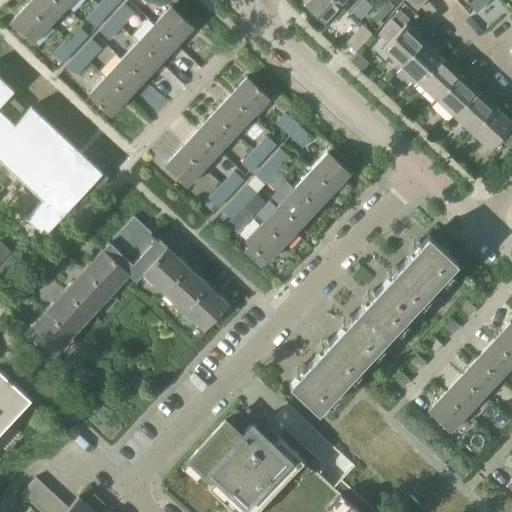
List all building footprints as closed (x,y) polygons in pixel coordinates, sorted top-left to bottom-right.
[(66,6),(58,0),(29,0),(27,3),(49,24),(66,6)] [(102,0),(99,4),(108,13),(120,0),(102,0)] [(343,7),(334,0),(306,0),(304,3),(327,24),(343,7)] [(334,0),(343,7),(349,13),(361,0),(334,0)] [(394,3),(390,0),(386,0),(380,7),(385,12),(394,3)] [(407,0),(416,9),(424,0),(407,0)] [(486,0),(467,0),(476,9),(486,0)] [(111,16),(121,24),(134,11),(124,2),(111,16)] [(49,24),(27,3),(10,21),(33,42),(49,24)] [(108,13),(99,4),(86,18),(96,26),(108,13)] [(154,22),(177,43),(193,25),(171,4),(154,22)] [(371,16),(377,22),(385,12),(380,7),(371,16)] [(410,18),(400,8),(377,32),(387,42),(382,48),(401,65),(425,40),(406,22),(410,18)] [(121,24),(111,16),(99,29),(108,38),(121,24)] [(177,43),(154,22),(138,40),(160,61),(177,43)] [(373,34),(361,24),(345,42),(356,52),(373,34)] [(66,39),(75,48),(88,34),(79,25),(66,39)] [(79,52),(88,60),(101,46),(92,37),(79,52)] [(75,48),(66,39),(53,53),(63,62),(75,48)] [(160,61),(138,40),(121,58),(144,79),(160,61)] [(425,40),(401,65),(419,82),(443,56),(425,40)] [(88,60),(79,52),(66,65),(76,74),(88,60)] [(437,99),(461,73),(443,56),(419,82),(437,99)] [(144,79),(121,58),(105,76),(127,97),(144,79)] [(461,73),(437,99),(455,115),(479,90),(461,73)] [(230,93),(253,114),(269,96),(247,75),(230,93)] [(127,97),(105,76),(88,93),(111,114),(127,97)] [(0,102),(11,88),(0,77),(0,149),(50,194),(31,214),(48,230),(103,172),(33,106),(15,127),(14,126),(0,112),(0,102)] [(479,90),(455,115),(472,131),(495,106),(479,90)] [(253,114),(230,93),(214,111),(236,132),(253,114)] [(25,106),(14,96),(4,106),(15,116),(25,106)] [(511,120),(495,106),(472,131),(489,147),(499,137),(506,143),(511,136),(511,120)] [(290,133),(299,123),(285,110),(276,120),(290,133)] [(197,128),(220,149),(236,132),(214,111),(197,128)] [(299,123),(290,133),(304,146),(313,136),(299,123)] [(220,149),(197,128),(181,146),(203,167),(220,149)] [(254,148),(264,157),(277,143),(267,134),(254,148)] [(203,167),(181,146),(164,164),(187,185),(203,167)] [(267,160),(276,169),(289,155),(280,146),(267,160)] [(264,157),(254,148),(242,162),(251,171),(264,157)] [(311,168),(334,189),(350,171),(328,150),(311,168)] [(276,169),(267,160),(254,174),(263,182),(276,169)] [(334,189),(311,168),(295,186),(317,207),(334,189)] [(221,184),(231,193),(244,178),(234,170),(221,184)] [(234,196),(244,205),(257,191),(247,182),(234,196)] [(231,193),(221,184),(209,197),(218,206),(231,193)] [(317,207),(295,186),(278,204),(301,225),(317,207)] [(244,205),(234,196),(222,209),(231,218),(244,205)] [(301,225),(278,204),(262,221),(284,242),(301,225)] [(133,215),(110,240),(109,240),(102,247),(107,251),(96,262),(92,259),(84,268),(88,271),(77,283),(73,279),(65,288),(69,292),(58,303),(54,300),(46,309),(50,312),(40,324),(35,320),(27,329),(39,340),(54,354),(55,353),(53,351),(60,344),(62,346),(74,333),(72,331),(78,324),(81,326),(93,313),(90,311),(97,303),(100,305),(112,293),(109,291),(116,283),(118,285),(130,273),(136,279),(142,273),(155,284),(157,281),(164,288),(162,291),(175,302),(177,300),(185,307),(182,309),(195,322),(198,319),(205,326),(203,328),(204,329),(228,303),(219,294),(215,298),(204,288),(208,284),(198,275),(195,279),(183,269),(187,265),(178,256),(174,260),(163,250),(167,246),(157,236),(156,237),(133,215)] [(284,242),(262,221),(245,239),(267,260),(284,242)] [(457,261),(428,233),(289,383),(318,410),(457,261)] [(0,262),(12,250),(0,238),(0,262)] [(459,306),(468,315),(475,308),(465,299),(459,306)] [(442,324),(452,333),(459,326),(449,316),(442,324)] [(494,339),(511,355),(511,322),(510,321),(494,339)] [(425,342),(435,352),(441,344),(431,335),(425,342)] [(511,363),(511,355),(494,339),(477,357),(500,377),(511,363)] [(419,369),(425,362),(415,353),(409,360),(419,369)] [(500,377),(477,357),(461,374),(483,395),(500,377)] [(0,426),(30,395),(0,366),(0,426)] [(392,377),(403,387),(409,380),(399,370),(392,377)] [(483,395),(461,374),(444,392),(467,413),(483,395)] [(467,413),(444,392),(428,410),(450,431),(467,413)] [(225,419),(189,457),(212,479),(207,484),(236,511),(253,511),(303,459),(279,436),(269,446),(263,441),(267,437),(251,422),(241,434),(225,419)] [(29,500),(44,483),(36,476),(21,492),(29,500)] [(37,507),(52,491),(44,483),(29,500),(37,507)] [(42,511),(46,511),(60,498),(52,491),(37,507),(42,511)] [(94,511),(95,511),(78,495),(68,506),(62,511),(94,511)] [(62,511),(68,506),(60,498),(46,511),(62,511)] [(360,511),(348,501),(337,511),(360,511)]
